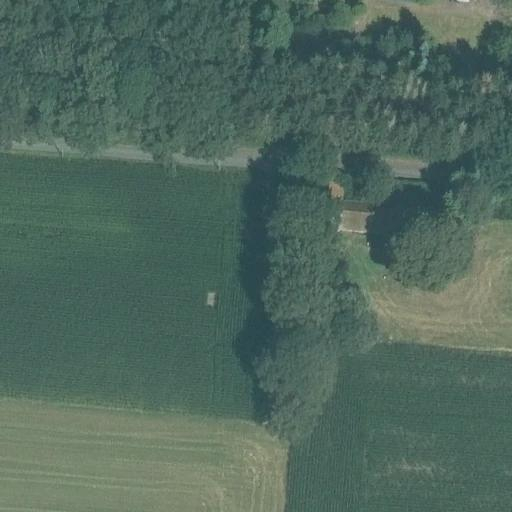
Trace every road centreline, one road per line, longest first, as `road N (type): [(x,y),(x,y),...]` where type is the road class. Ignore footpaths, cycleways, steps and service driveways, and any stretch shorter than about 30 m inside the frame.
road 1 (unclassified): [(0,146),(511,187)]
road 2 (track): [(195,162),(187,0)]
